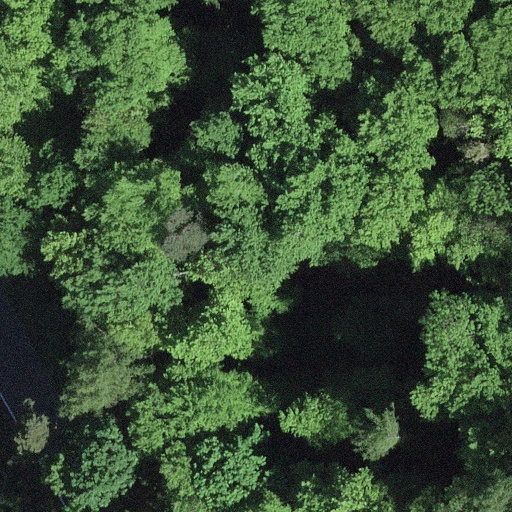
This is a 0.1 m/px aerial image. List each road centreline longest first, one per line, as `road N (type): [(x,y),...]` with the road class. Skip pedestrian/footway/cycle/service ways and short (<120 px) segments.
road 1 (track): [(456,140),(455,350),(415,477),(413,511)]
road 2 (secondary): [(0,330),(95,511)]
road 3 (track): [(456,140),(455,0)]
